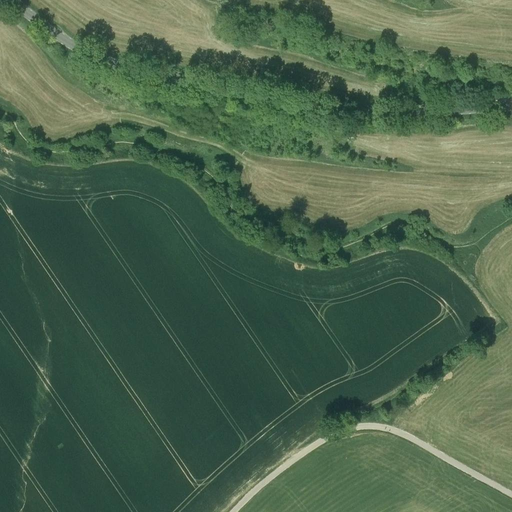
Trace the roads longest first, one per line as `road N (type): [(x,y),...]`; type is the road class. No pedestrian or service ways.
road 1 (unclassified): [(511,105),(351,112),(258,97),(86,52),(8,0)]
road 2 (unclassified): [(233,511),(317,443),(365,426),(403,434),(511,495)]
